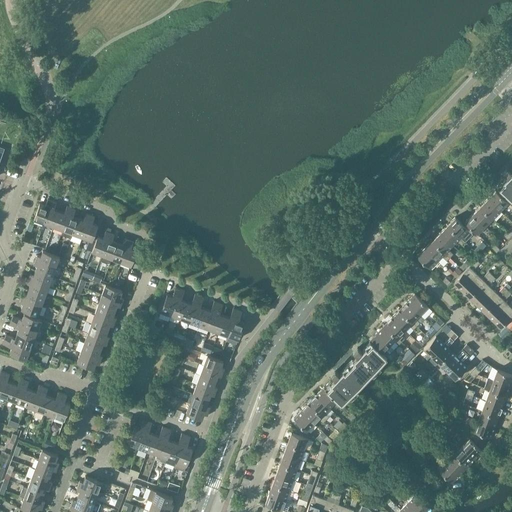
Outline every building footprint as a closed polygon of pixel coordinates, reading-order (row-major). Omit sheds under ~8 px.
[(511,172),(511,173),(506,169),(502,173),(507,178),(497,187),(511,201),(511,172)] [(488,199),(500,211),(508,203),(496,191),(488,199)] [(45,206),(40,203),(34,219),(44,223),(52,200),(48,199),(45,206)] [(488,199),(480,206),(493,219),(500,211),(488,199)] [(44,223),(53,226),(59,211),(54,209),(57,202),(52,200),(44,223)] [(53,226),(63,230),(71,207),(67,206),(64,213),(59,211),(53,226)] [(473,214),(485,226),(493,219),(480,206),(473,214)] [(63,230),(72,234),(78,218),(73,216),(76,209),(71,207),(63,230)] [(72,234),(82,237),(90,214),(86,213),(83,220),(78,218),(72,234)] [(90,214),(82,237),(92,241),(98,225),(92,223),(95,216),(90,214)] [(485,226),(473,214),(465,222),(477,234),(485,226)] [(448,225),(465,242),(468,238),(463,234),(468,229),(455,217),(448,225)] [(448,225),(440,233),(453,245),(457,241),(462,245),(465,242),(448,225)] [(92,251),(102,255),(110,232),(106,231),(103,238),(98,236),(92,251)] [(110,263),(111,259),(117,243),(112,241),(115,234),(110,232),(102,255),(100,259),(101,261),(103,262),(106,263),(108,263),(110,263)] [(511,237),(507,232),(503,236),(508,240),(511,237)] [(440,233),(433,241),(450,257),(453,254),(448,249),(453,245),(440,233)] [(111,259),(121,262),(129,239),(125,238),(122,245),(117,243),(111,259)] [(129,239),(121,262),(131,266),(137,250),(131,248),(134,241),(129,239)] [(450,257),(433,241),(425,248),(438,261),(442,256),(447,261),(450,257)] [(492,248),(496,253),(500,249),(495,244),(492,248)] [(438,261),(425,248),(417,256),(430,269),(438,261)] [(37,255),(36,259),(56,267),(59,257),(43,250),(41,256),(37,255)] [(477,260),(480,263),(485,258),(481,255),(477,260)] [(37,265),(35,270),(52,276),(56,267),(36,259),(34,264),(37,265)] [(454,283),(462,291),(477,275),(469,267),(454,283)] [(489,271),(492,275),(497,270),(493,267),(489,271)] [(30,274),(29,278),(49,286),(52,276),(35,270),(34,275),(30,274)] [(497,270),(492,275),(496,278),(500,273),(497,270)] [(462,291),(469,299),(485,282),(477,275),(462,291)] [(446,277),(442,281),(447,285),(451,282),(446,277)] [(30,284),(28,289),(45,295),(49,286),(29,278),(27,283),(30,284)] [(469,299),(477,306),(493,290),(485,282),(469,299)] [(105,285),(102,295),(122,302),(124,297),(120,296),(122,291),(105,285)] [(171,315),(180,288),(176,287),(172,296),(167,294),(161,311),(171,315)] [(171,315),(180,318),(186,301),(181,299),(185,290),(180,288),(171,315)] [(23,293),(22,298),(42,305),(45,295),(28,289),(26,294),(23,293)] [(501,297),(493,290),(477,306),(485,313),(501,297)] [(180,318),(190,322),(199,295),(195,294),(191,303),(186,301),(180,318)] [(415,294),(407,302),(419,314),(427,306),(415,294)] [(102,295),(98,304),(115,310),(117,305),(120,306),(122,302),(102,295)] [(190,322),(199,325),(206,308),(200,306),(204,297),(199,295),(190,322)] [(501,297),(485,313),(493,321),(508,305),(501,297)] [(42,305),(22,298),(20,302),(23,303),(21,309),(38,315),(42,305)] [(199,325),(209,329),(219,303),(214,301),(211,310),(206,308),(199,325)] [(399,309),(417,326),(420,323),(415,318),(419,314),(407,302),(399,309)] [(209,329),(218,332),(225,315),(220,314),(223,304),(219,303),(209,329)] [(115,310),(98,304),(95,314),(115,321),(117,317),(113,315),(115,310)] [(511,308),(508,305),(493,321),(501,329),(511,316),(511,308)] [(225,315),(218,332),(228,336),(238,310),(233,308),(230,317),(225,315)] [(417,326),(399,309),(392,317),(404,329),(409,325),(413,330),(417,326)] [(238,310),(228,336),(238,339),(244,323),(239,321),(242,311),(238,310)] [(13,315),(11,320),(37,330),(41,320),(24,313),(22,319),(13,315)] [(115,321),(95,314),(91,323),(108,329),(110,324),(113,326),(115,321)] [(392,317),(384,325),(402,342),(405,338),(400,334),(404,329),(392,317)] [(436,321),(441,326),(444,323),(440,318),(436,321)] [(17,333),(34,339),(37,330),(11,320),(9,324),(19,328),(17,333)] [(106,335),(108,329),(91,323),(88,333),(108,340),(109,336),(106,335)] [(384,325),(377,333),(389,345),(394,341),(398,345),(402,342),(384,325)] [(455,332),(451,329),(447,334),(450,337),(455,332)] [(458,336),(455,332),(450,337),(454,341),(458,336)] [(6,335),(4,339),(30,349),(34,339),(17,333),(15,338),(6,335)] [(88,333),(84,342),(101,349),(103,343),(106,345),(108,340),(88,333)] [(370,342),(362,350),(379,365),(387,357),(390,354),(385,349),(389,345),(377,333),(369,341),(370,342)] [(424,349),(432,356),(444,344),(436,336),(424,349)] [(30,349),(4,339),(2,344),(12,347),(10,353),(27,359),(30,349)] [(101,349),(84,342),(81,352),(101,359),(102,355),(99,354),(101,349)] [(416,352),(421,346),(417,342),(412,347),(416,352)] [(432,356),(439,364),(451,351),(444,344),(432,356)] [(470,348),(467,344),(462,349),(466,352),(470,348)] [(334,379),(333,380),(349,396),(351,398),(359,390),(357,388),(371,373),(373,375),(381,367),(379,365),(362,350),(361,351),(357,347),(352,351),(357,355),(353,360),(352,359),(342,369),(343,370),(339,374),(334,370),(330,374),(334,379)] [(470,348),(466,352),(469,356),(474,351),(470,348)] [(456,356),(451,351),(439,364),(447,371),(459,359),(466,352),(462,349),(456,356)] [(101,359),(81,352),(77,362),(94,368),(96,363),(99,364),(101,359)] [(466,352),(459,359),(447,371),(455,379),(467,367),(463,362),(469,356),(466,352)] [(49,356),(45,354),(41,363),(46,365),(49,356)] [(210,356),(207,355),(204,365),(223,372),(224,367),(221,366),(223,361),(210,356)] [(53,356),(50,363),(56,365),(59,358),(53,356)] [(223,372),(204,365),(200,374),(216,380),(218,375),(221,376),(223,372)] [(473,370),(477,374),(481,371),(476,366),(473,370)] [(477,374),(473,370),(469,373),(474,378),(477,374)] [(493,380),(510,386),(511,379),(511,375),(497,370),(493,380)] [(0,386),(0,395),(6,398),(12,383),(7,381),(10,374),(5,372),(0,386)] [(200,374),(197,384),(216,391),(217,387),(214,385),(216,380),(200,374)] [(6,398),(16,402),(24,379),(20,378),(17,384),(12,383),(6,398)] [(424,382),(429,388),(434,384),(428,378),(424,382)] [(488,378),(484,388),(489,390),(506,396),(510,386),(493,380),(488,378)] [(16,402),(26,405),(31,390),(26,388),(29,381),(24,379),(16,402)] [(316,395),(329,407),(333,403),(338,407),(349,396),(333,380),(325,388),(324,387),(316,395)] [(197,384),(193,394),(209,399),(211,394),(214,396),(216,391),(197,384)] [(26,405),(35,409),(43,386),(39,385),(36,392),(31,390),(26,405)] [(438,396),(442,392),(435,385),(431,389),(438,396)] [(35,409),(45,413),(50,397),(45,395),(48,388),(43,386),(35,409)] [(489,390),(486,400),(502,406),(506,396),(489,390)] [(45,413),(54,416),(63,393),(58,392),(56,399),(50,397),(45,413)] [(63,393),(54,416),(64,420),(70,404),(65,402),(67,395),(63,393)] [(193,394),(190,403),(209,410),(210,406),(207,404),(209,399),(193,394)] [(316,395),(309,403),(326,419),(329,416),(325,411),(329,407),(316,395)] [(486,400),(482,410),(498,417),(502,406),(486,400)] [(209,410),(190,403),(186,413),(202,419),(204,413),(207,415),(209,410)] [(309,403),(301,410),(314,423),(318,418),(323,423),(326,419),(309,403)] [(314,423),(301,410),(294,418),(306,431),(314,423)] [(478,421),(494,427),(498,417),(482,410),(478,421)] [(128,443),(138,447),(148,421),(143,419),(140,429),(134,426),(128,443)] [(152,422),(148,421),(138,447),(148,451),(154,434),(149,432),(152,422)] [(494,427),(478,421),(474,431),(491,437),(494,427)] [(148,451),(157,454),(167,428),(162,426),(159,436),(154,434),(148,451)] [(171,430),(167,428),(157,454),(155,459),(165,462),(167,458),(173,441),(168,439),(171,430)] [(447,432),(452,437),(456,434),(451,429),(447,432)] [(291,432),(288,443),(304,449),(308,439),(291,432)] [(452,437),(447,432),(444,436),(449,441),(452,437)] [(165,462),(175,466),(186,435),(181,433),(178,443),(173,441),(167,458),(165,462)] [(175,466),(174,467),(184,470),(192,448),(187,446),(190,437),(186,435),(175,466)] [(324,439),(328,443),(332,440),(327,435),(324,439)] [(470,438),(462,446),(474,459),(482,451),(470,438)] [(284,453),(300,459),(304,449),(288,443),(284,453)] [(322,443),(318,454),(324,456),(328,446),(322,443)] [(436,445),(433,448),(437,453),(441,449),(436,445)] [(462,446),(454,454),(467,466),(474,459),(462,446)] [(437,453),(433,448),(429,451),(434,456),(437,453)] [(42,449),(38,459),(57,466),(59,462),(56,460),(58,455),(42,449)] [(284,453),(280,463),(296,469),(300,459),(284,453)] [(454,454),(447,462),(459,474),(467,466),(454,454)] [(38,459),(35,469),(51,474),(52,469),(56,471),(57,466),(38,459)] [(459,474),(447,462),(439,470),(452,482),(459,474)] [(276,473),(293,479),(296,469),(280,463),(276,473)] [(35,469),(31,478),(50,485),(52,481),(49,479),(51,474),(35,469)] [(273,483),(289,489),(293,491),(296,481),(293,479),(276,473),(273,483)] [(80,480),(78,485),(98,492),(102,482),(85,476),(83,481),(80,480)] [(31,478),(28,488),(44,494),(45,488),(49,490),(50,485),(31,478)] [(289,489),(273,483),(269,494),(285,500),(289,489)] [(95,502),(98,492),(78,485),(76,489),(80,490),(78,495),(95,502)] [(28,488),(24,497),(43,504),(45,500),(42,499),(44,494),(28,488)] [(156,491),(152,501),(172,509),(174,504),(171,503),(173,497),(156,491)] [(285,500),(269,494),(265,504),(281,510),(285,500)] [(416,494),(408,502),(418,511),(422,511),(428,506),(416,494)] [(91,511),(95,502),(78,495),(76,500),(73,499),(71,504),(91,511)] [(306,511),(318,511),(323,499),(313,495),(306,511)] [(43,504),(24,497),(20,507),(33,511),(36,511),(38,508),(42,509),(43,504)] [(318,511),(329,511),(333,502),(323,499),(318,511)] [(152,501),(149,511),(152,511),(167,511),(170,511),(172,509),(152,501)] [(329,511),(341,511),(344,506),(333,502),(329,511)] [(418,511),(408,502),(400,510),(403,511),(418,511)]
